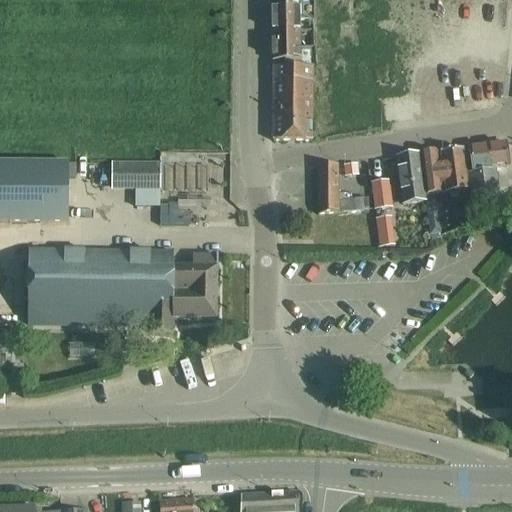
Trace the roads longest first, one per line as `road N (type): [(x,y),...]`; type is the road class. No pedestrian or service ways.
road 1 (tertiary): [(0,480),(328,472)]
road 2 (unclassified): [(0,421),(265,409)]
road 3 (residential): [(252,163),(511,124)]
road 4 (unclassified): [(265,409),(266,247),(252,163)]
road 5 (unclassified): [(265,409),(302,411),(456,454),(490,485)]
road 6 (unclassified): [(252,163),(250,0)]
road 7 (tertiary): [(328,472),(490,485)]
